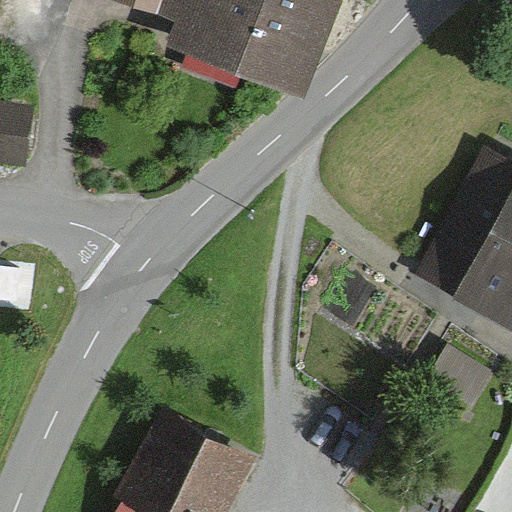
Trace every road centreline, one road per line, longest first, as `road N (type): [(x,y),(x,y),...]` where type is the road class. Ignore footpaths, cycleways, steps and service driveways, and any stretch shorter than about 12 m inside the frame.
road 1 (unclassified): [(147,258),(420,0)]
road 2 (unclassified): [(15,511),(85,348),(147,258)]
road 3 (residential): [(147,258),(70,220),(0,210)]
